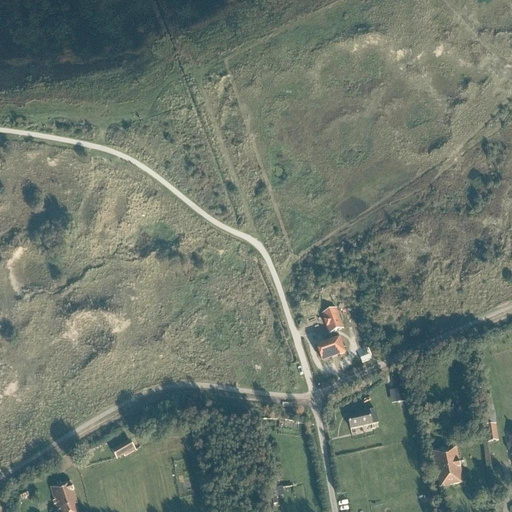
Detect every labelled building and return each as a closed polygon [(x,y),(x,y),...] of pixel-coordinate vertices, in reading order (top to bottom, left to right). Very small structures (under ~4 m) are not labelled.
[(343,330),(336,310),(322,315),(329,335),(330,335),(332,341),(317,346),(322,363),(345,354),(339,338),(337,332),(343,330)] [(397,404),(405,403),(401,385),(393,387),(397,404)] [(347,417),(351,431),(378,425),(375,411),(347,417)] [(498,442),(495,425),(485,427),(488,443),(498,442)] [(126,459),(137,453),(131,442),(113,452),(118,460),(125,457),(126,459)] [(436,472),(460,467),(457,447),(432,452),(436,472)] [(460,467),(436,472),(435,472),(436,474),(437,479),(436,479),(436,480),(437,480),(439,488),(463,483),(460,467)] [(77,511),(76,506),(78,505),(71,483),(61,486),(61,484),(58,485),(58,487),(51,490),(55,503),(54,503),(55,507),(56,506),(58,511),(77,511)] [(271,486),(274,504),(277,504),(276,497),(283,496),(282,487),(280,487),(279,485),(271,486)] [(22,501),(29,497),(26,492),(19,496),(22,501)]
